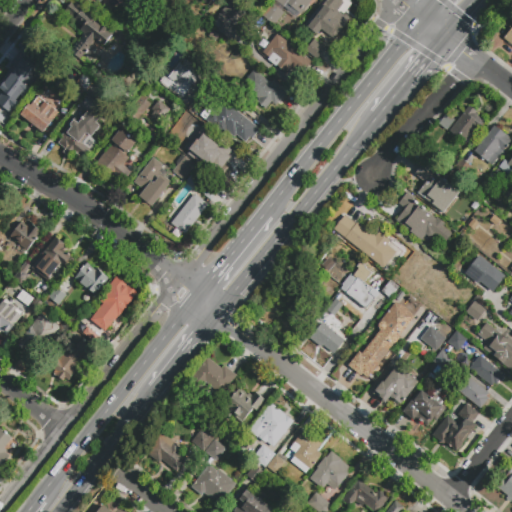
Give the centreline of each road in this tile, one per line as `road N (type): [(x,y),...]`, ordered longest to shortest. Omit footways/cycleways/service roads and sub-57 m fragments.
road 1 (residential): [(177,281),(400,0)]
road 2 (residential): [(240,333),(447,500)]
road 3 (trunk): [(422,18),(266,212)]
road 4 (residential): [(0,157),(94,214),(177,281)]
road 5 (residential): [(62,429),(177,281)]
road 6 (residential): [(371,176),(472,59)]
road 7 (trunk): [(173,326),(82,443)]
road 8 (trunk): [(229,296),(320,185)]
